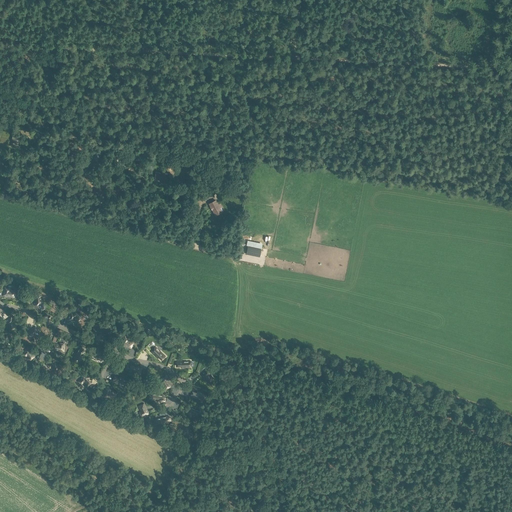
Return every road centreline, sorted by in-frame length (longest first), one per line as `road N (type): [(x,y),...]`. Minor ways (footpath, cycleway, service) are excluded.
road 1 (track): [(511,68),(0,45)]
road 2 (track): [(149,511),(171,496),(196,455),(311,511)]
road 3 (unknown): [(0,195),(191,247)]
